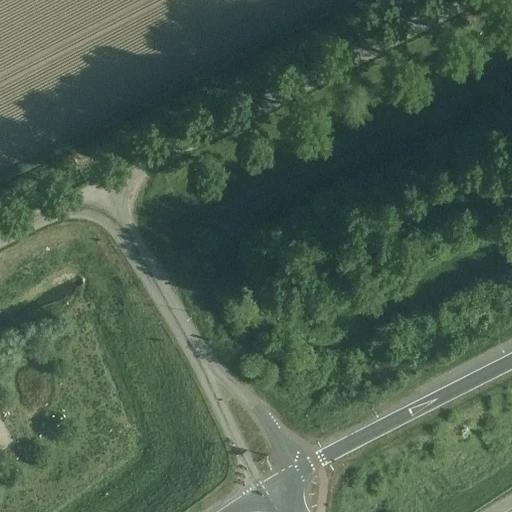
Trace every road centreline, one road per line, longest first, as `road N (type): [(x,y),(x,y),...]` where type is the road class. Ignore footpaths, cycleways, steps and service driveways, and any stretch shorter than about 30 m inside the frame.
road 1 (unclassified): [(96,191),(468,0)]
road 2 (trunk): [(511,358),(293,473)]
road 3 (tertiary): [(193,351),(96,191)]
road 4 (tertiary): [(293,473),(256,409),(193,351)]
road 5 (tertiary): [(193,351),(260,494)]
